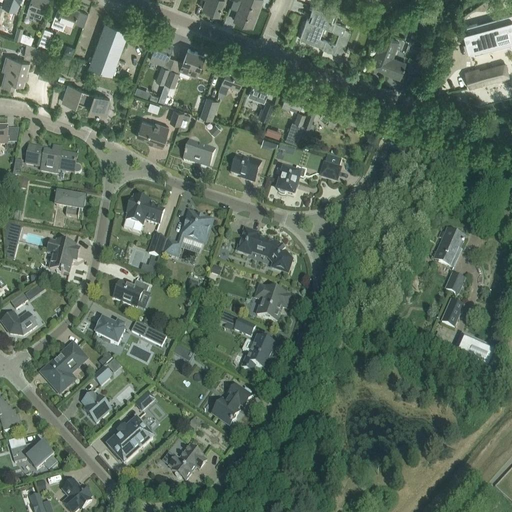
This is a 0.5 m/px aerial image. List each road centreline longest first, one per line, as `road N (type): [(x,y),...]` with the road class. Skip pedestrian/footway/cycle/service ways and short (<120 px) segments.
road 1 (residential): [(154,511),(208,497),(240,465),(285,388),(320,280)]
road 2 (residential): [(107,191),(79,311),(59,335),(5,368)]
road 3 (residential): [(113,490),(5,368)]
road 4 (unclassified): [(122,0),(266,53)]
road 5 (unclassified): [(402,104),(266,53)]
road 6 (residential): [(285,220),(153,176)]
